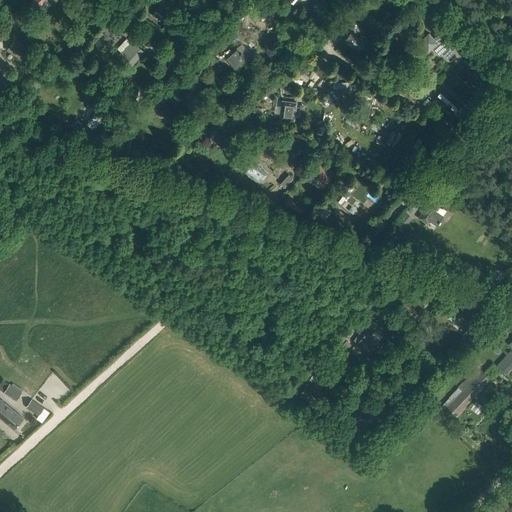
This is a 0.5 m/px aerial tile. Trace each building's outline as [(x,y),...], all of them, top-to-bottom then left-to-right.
[(180,0),(177,5),(186,10),(189,5),(181,0),(180,0)] [(423,2),(418,8),(426,15),(431,9),(423,2)] [(152,16),(160,21),(163,15),(155,10),(152,16)] [(162,28),(182,41),(188,32),(168,18),(162,28)] [(121,28),(133,39),(139,33),(126,22),(121,28)] [(114,23),(109,28),(114,33),(119,27),(114,23)] [(344,41),(358,53),(366,44),(352,32),(344,41)] [(436,51),(444,44),(437,36),(434,38),(429,33),(419,42),(428,52),(432,48),(436,51)] [(117,49),(122,53),(122,54),(129,60),(127,62),(131,65),(143,52),(132,42),(131,43),(126,38),(117,49)] [(17,41),(10,51),(23,61),(31,51),(17,41)] [(225,57),(235,69),(246,59),(246,58),(251,54),(242,43),(225,57)] [(442,53),(446,57),(452,52),(448,47),(442,53)] [(209,66),(216,61),(210,54),(203,58),(209,66)] [(309,70),(311,67),(307,64),(303,71),(307,75),(310,71),(309,70)] [(453,113),(460,105),(443,89),(435,97),(453,113)] [(172,122),(181,109),(165,98),(156,111),(162,116),(172,122)] [(297,102),(283,100),(281,118),(294,120),(295,113),(297,102)] [(152,112),(157,104),(153,102),(148,110),(152,112)] [(469,114),(460,105),(453,113),(462,122),(469,114)] [(263,116),(264,108),(255,107),(254,115),(263,116)] [(85,121),(94,129),(106,116),(97,108),(85,121)] [(224,115),(217,120),(221,125),(228,120),(224,115)] [(73,126),(76,130),(82,125),(78,121),(73,126)] [(210,136),(211,139),(212,142),(215,140),(222,148),(236,150),(237,142),(226,140),(221,134),(218,137),(213,131),(211,134),(210,136)] [(300,159),(305,153),(300,149),(295,155),(300,159)] [(260,168),(261,167),(257,164),(256,165),(252,162),(248,167),(249,168),(246,172),(249,174),(248,175),(252,179),(253,178),(257,181),(260,177),(263,179),(267,174),(260,168)] [(324,167),(318,162),(309,173),(325,185),(335,172),(326,164),(324,167)] [(346,200),(352,205),(357,199),(352,194),(357,188),(350,183),(337,199),(343,204),(346,200)] [(284,205),(295,210),(298,204),(292,201),(295,196),(289,193),(287,198),(284,205)] [(427,205),(418,218),(427,224),(429,222),(430,223),(430,222),(435,225),(435,226),(436,227),(444,216),(427,205)] [(329,208),(322,217),(326,220),(333,211),(329,208)] [(400,220),(397,224),(402,229),(405,225),(400,220)] [(492,267),(489,276),(501,280),(504,271),(492,267)] [(459,307),(451,316),(465,329),(473,320),(470,317),(471,316),(468,313),(467,314),(459,307)] [(393,320),(400,321),(402,313),(395,312),(393,320)] [(468,337),(473,332),(469,328),(464,334),(468,337)] [(340,345),(347,338),(341,332),(334,339),(340,345)] [(357,344),(369,354),(379,342),(366,332),(357,344)] [(497,365),(506,374),(511,367),(511,351),(511,350),(497,365)] [(445,409),(454,417),(490,379),(481,371),(445,409)] [(300,395),(307,399),(315,383),(309,379),(300,395)] [(16,401),(22,391),(10,383),(4,392),(16,401)] [(406,393),(405,396),(407,397),(405,400),(411,404),(415,399),(406,393)] [(0,416),(14,429),(23,418),(0,398),(0,416)] [(44,408),(32,399),(27,406),(39,415),(44,408)] [(355,420),(371,422),(373,407),(357,405),(355,420)]
